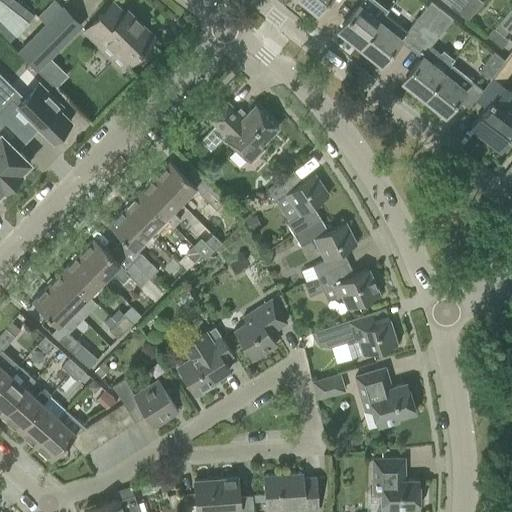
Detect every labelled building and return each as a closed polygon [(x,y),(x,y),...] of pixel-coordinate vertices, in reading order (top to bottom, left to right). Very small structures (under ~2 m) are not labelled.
[(300,0),(316,12),(325,0),(300,0)] [(454,0),(450,6),(458,13),(468,0),(454,0)] [(480,0),(468,0),(458,13),(468,20),(482,2),(480,0)] [(415,20),(426,28),(441,9),(431,1),(415,20)] [(338,29),(359,46),(379,21),(358,4),(338,29)] [(85,30),(123,68),(154,37),(126,10),(119,18),(108,7),(85,30)] [(441,9),(426,28),(438,37),(453,18),(441,9)] [(379,21),(359,46),(380,63),(406,31),(385,13),(379,21)] [(498,22),(494,28),(503,35),(508,29),(498,22)] [(45,24),(18,51),(36,69),(63,42),(45,24)] [(487,35),(501,47),(507,39),(503,35),(494,28),(493,28),(487,35)] [(402,81),(423,97),(443,72),(433,63),(440,54),(431,45),(422,55),(414,65),(402,81)] [(479,70),(489,78),(490,77),(498,67),(504,59),(494,51),(479,70)] [(443,72),(423,97),(444,114),(457,99),(467,107),(482,89),(449,65),(444,72),(443,72)] [(498,67),(490,77),(500,84),(507,74),(498,67)] [(0,109),(11,98),(52,139),(70,120),(59,109),(62,106),(38,82),(23,97),(19,92),(13,86),(0,73),(0,109)] [(490,77),(489,78),(482,89),(475,97),(485,106),(470,126),(500,148),(507,139),(511,143),(511,118),(498,109),(511,92),(500,84),(490,77)] [(209,119),(215,125),(247,158),(250,161),(263,148),(260,145),(263,142),(277,127),(254,104),(242,116),(227,101),(209,119)] [(0,132),(0,168),(12,181),(21,172),(20,171),(30,162),(0,132)] [(169,160),(154,176),(179,201),(195,186),(183,174),(169,160)] [(504,173),(503,172),(503,173),(511,180),(511,160),(510,163),(511,164),(510,165),(509,164),(504,171),(505,172),(504,173)] [(0,168),(0,191),(3,189),(4,190),(12,181),(0,168)] [(286,221),(293,233),(319,217),(312,205),(329,194),(314,173),(298,184),(285,194),(298,213),(286,221)] [(154,176),(138,191),(173,225),(179,219),(171,210),(179,201),(154,176)] [(199,193),(216,209),(224,200),(208,184),(199,193)] [(267,194),(272,202),(281,196),(275,186),(267,194)] [(138,191),(123,207),(149,232),(157,224),(165,233),(173,225),(138,191)] [(149,232),(123,207),(107,223),(121,237),(133,248),(136,251),(144,243),(141,240),(149,232)] [(302,269),(308,280),(317,277),(316,276),(342,263),(338,253),(357,243),(345,221),(327,230),(319,217),(293,233),(300,244),(313,238),(324,258),(311,265),(302,269)] [(204,241),(213,249),(220,242),(212,233),(204,241)] [(93,237),(77,253),(103,278),(111,271),(121,281),(128,275),(140,286),(148,277),(132,261),(125,268),(107,251),(93,237)] [(185,252),(193,261),(201,253),(192,244),(185,252)] [(140,252),(132,261),(148,277),(157,269),(140,252)] [(77,253),(62,268),(88,294),(103,278),(77,253)] [(317,277),(308,280),(302,283),(308,296),(322,290),(326,300),(340,294),(346,308),(379,293),(368,268),(349,276),(342,263),(316,276),(317,277)] [(62,268),(47,284),(73,309),(88,294),(62,268)] [(73,309),(47,284),(31,300),(45,314),(57,325),(73,309)] [(245,322),(233,330),(251,359),(276,343),(268,331),(272,328),(274,330),(286,322),(271,298),(242,317),(245,322)] [(110,316),(116,322),(124,330),(132,322),(118,308),(110,316)] [(319,345),(322,346),(325,346),(329,347),(332,346),(341,343),(345,341),(350,357),(397,343),(389,319),(368,325),(364,314),(345,320),(310,331),(312,336),(313,338),(315,341),(319,345)] [(110,316),(104,322),(110,328),(116,322),(110,316)] [(124,330),(116,322),(110,328),(109,329),(117,337),(124,330)] [(222,359),(232,354),(221,337),(214,325),(181,345),(189,358),(177,366),(184,377),(195,394),(210,384),(209,382),(229,370),(222,359)] [(5,328),(0,333),(0,351),(1,350),(2,349),(14,336),(5,328)] [(56,338),(74,353),(82,344),(65,329),(56,338)] [(36,344),(44,351),(52,342),(44,335),(36,344)] [(0,383),(9,373),(17,365),(1,350),(0,351),(0,383)] [(61,366),(69,373),(76,364),(68,357),(61,366)] [(102,361),(93,370),(100,376),(108,368),(102,361)] [(0,383),(0,414),(1,415),(26,388),(34,378),(18,364),(17,365),(9,373),(0,383)] [(76,364),(69,373),(76,380),(84,371),(76,364)] [(386,382),(388,381),(384,367),(365,373),(355,375),(365,409),(372,407),(377,426),(379,426),(398,421),(397,417),(414,412),(405,382),(388,387),(386,382)] [(312,381),(317,397),(345,389),(340,373),(312,381)] [(121,398),(123,402),(134,420),(144,414),(151,426),(178,410),(158,379),(134,395),(132,391),(123,377),(112,384),(121,398)] [(93,380),(87,387),(91,390),(96,389),(99,385),(93,380)] [(1,415),(18,430),(42,402),(42,403),(49,395),(50,394),(43,387),(35,396),(26,388),(1,415)] [(104,389),(95,398),(105,407),(115,401),(112,395),(104,389)] [(18,430),(34,444),(65,409),(49,395),(42,403),(42,402),(18,430)] [(123,402),(113,409),(125,428),(135,421),(134,420),(123,402)] [(65,409),(34,444),(51,459),(68,440),(84,454),(95,447),(82,428),(85,426),(65,409)] [(113,409),(103,415),(115,434),(125,428),(113,409)] [(103,415),(92,421),(105,441),(115,434),(103,415)] [(92,421),(85,426),(82,428),(95,447),(105,441),(92,421)] [(372,458),(372,478),(372,491),(380,491),(381,511),(398,511),(398,507),(419,506),(418,479),(404,479),(404,457),(372,458)] [(262,475),(264,495),(264,509),(293,507),(293,510),(318,509),(317,496),(316,476),(303,477),(302,472),(262,475)] [(238,495),(237,477),(193,480),(195,500),(195,511),(227,509),(227,511),(252,511),(251,494),(238,495)] [(130,487),(112,492),(115,500),(120,498),(133,494),(130,487)] [(167,494),(171,506),(176,504),(180,503),(176,492),(167,494)] [(83,510),(83,511),(138,511),(133,494),(120,498),(115,500),(83,510)]
